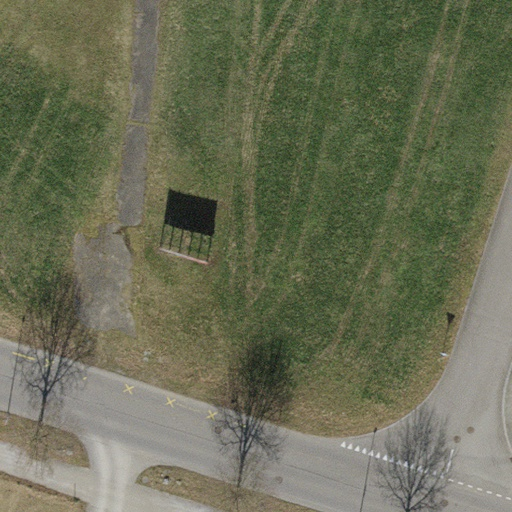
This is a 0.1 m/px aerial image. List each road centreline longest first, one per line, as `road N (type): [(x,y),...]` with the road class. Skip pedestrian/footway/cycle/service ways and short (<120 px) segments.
road 1 (residential): [(0,378),(421,511)]
road 2 (track): [(112,415),(152,0)]
road 3 (residential): [(437,511),(511,267)]
